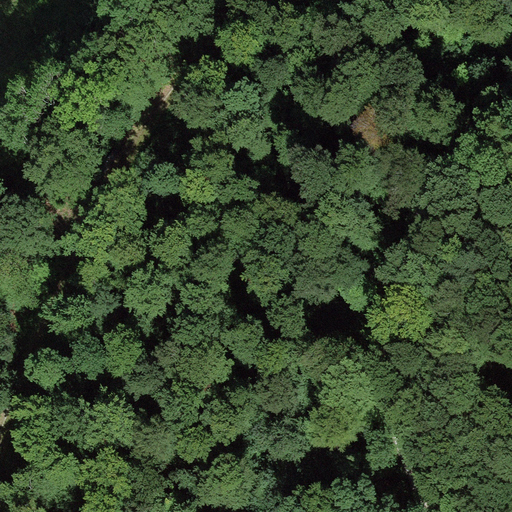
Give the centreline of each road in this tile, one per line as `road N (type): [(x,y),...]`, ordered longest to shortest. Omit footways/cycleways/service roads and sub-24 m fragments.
road 1 (track): [(0,428),(69,264),(130,148),(242,0)]
road 2 (track): [(489,111),(422,216),(391,341),(392,399),(422,511)]
